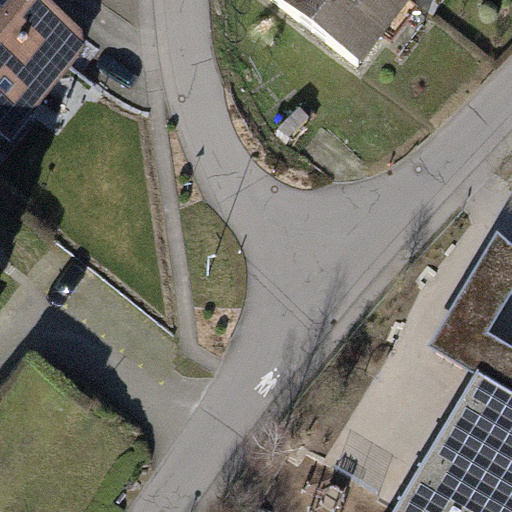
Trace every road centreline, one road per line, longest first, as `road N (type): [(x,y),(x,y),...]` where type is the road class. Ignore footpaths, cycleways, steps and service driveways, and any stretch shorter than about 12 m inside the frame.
road 1 (residential): [(181,0),(204,112),(257,203),(336,273)]
road 2 (residential): [(336,273),(160,511)]
road 3 (residential): [(511,91),(336,273)]
